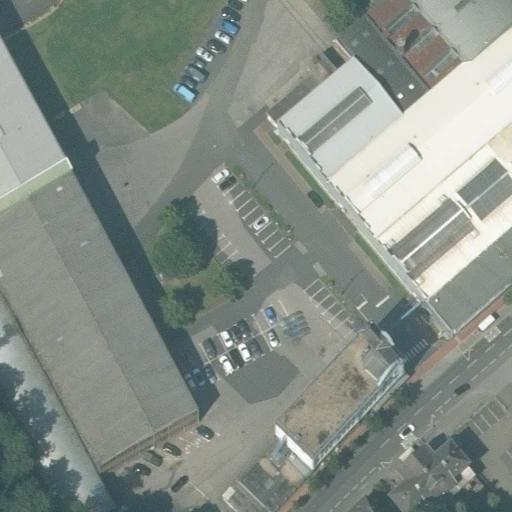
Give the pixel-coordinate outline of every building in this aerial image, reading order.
[(511,0),(394,0),(336,49),(352,68),(337,80),(322,62),(307,74),(323,93),(315,99),(305,89),(267,119),(277,131),(276,132),(450,337),(511,282),(511,0)] [(0,211),(65,177),(0,51),(0,211)] [(196,421),(65,177),(0,211),(0,411),(4,410),(59,511),(107,511),(113,509),(95,476),(196,421)] [(368,341),(323,388),(319,383),(318,383),(316,382),(313,384),(312,387),(313,389),(317,393),(305,405),(306,406),(276,437),(276,438),(312,472),(409,373),(372,337),(368,341)] [(276,438),(222,494),(241,511),(274,511),(312,472),(276,438)] [(425,451),(397,476),(405,486),(390,499),(400,511),(417,511),(424,506),(429,511),(433,511),(458,491),(451,482),(460,475),(467,483),(474,477),(467,469),(468,468),(449,447),(434,461),(425,451)] [(375,511),(365,501),(354,511),(375,511)]
